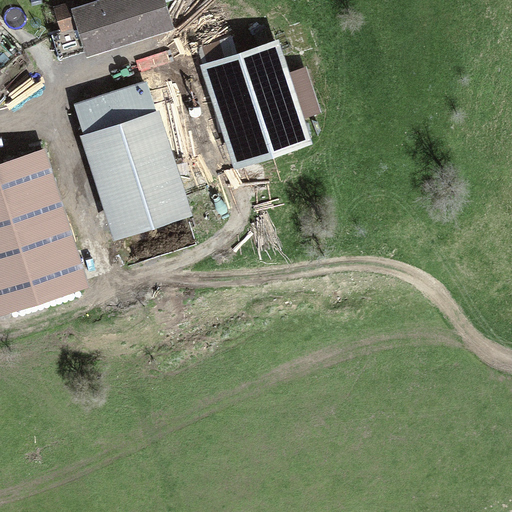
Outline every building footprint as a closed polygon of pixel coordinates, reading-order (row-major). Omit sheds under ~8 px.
[(160,0),(111,0),(78,11),(90,48),(168,23),(160,0)] [(63,26),(79,21),(73,3),(57,7),(63,26)] [(270,43),(194,69),(228,169),(305,142),(270,43)] [(146,82),(68,106),(110,241),(188,217),(146,82)] [(44,151),(0,164),(0,314),(86,288),(44,151)]
